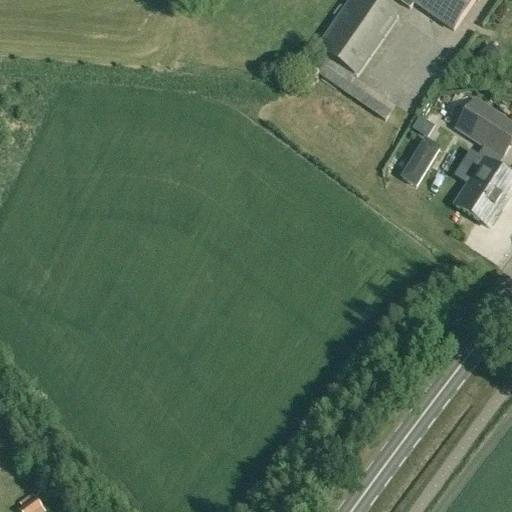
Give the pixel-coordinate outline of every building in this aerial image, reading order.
[(343,96),(354,80),(355,81),(399,19),(371,0),(350,0),(314,52),(327,61),(316,77),(343,96)] [(395,0),(410,10),(414,4),(454,32),(475,0),(395,0)] [(490,45),(471,61),(483,75),(501,59),(490,45)] [(489,229),(511,194),(511,179),(496,170),(503,160),(502,159),(511,143),(511,127),(503,120),(475,104),(458,131),(491,152),(485,162),(485,163),(456,208),(489,229)] [(44,511),(36,500),(23,510),(21,511),(20,511),(44,511)]
